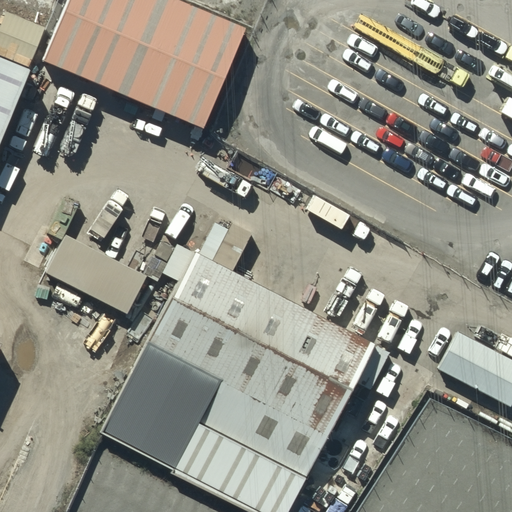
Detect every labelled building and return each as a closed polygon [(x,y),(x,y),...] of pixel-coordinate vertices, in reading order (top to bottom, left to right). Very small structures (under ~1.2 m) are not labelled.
[(234,2),(227,0),(49,0),(32,44),(193,107),(234,2)] [(0,78),(12,48),(0,43),(0,78)] [(40,267),(57,230),(43,224),(26,260),(40,267)] [(30,243),(0,229),(0,247),(23,258),(30,243)] [(146,273),(66,234),(47,270),(128,312),(146,273)] [(286,511),(373,343),(194,253),(101,433),(257,511),(286,511)] [(84,300),(69,293),(53,330),(68,337),(84,300)] [(106,369),(125,322),(83,305),(64,351),(106,369)] [(511,398),(511,359),(449,327),(444,335),(442,334),(438,341),(448,346),(436,368),(508,406),(511,398)]
